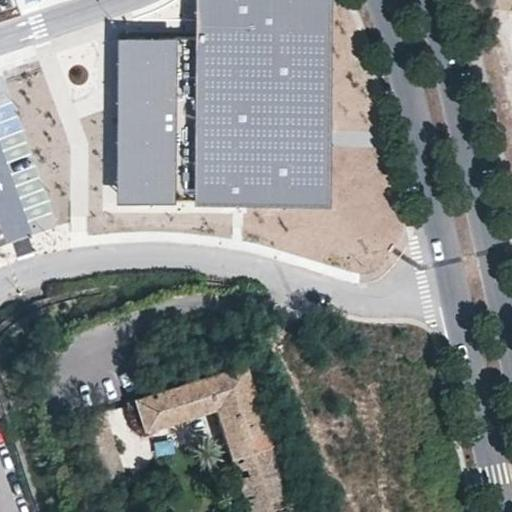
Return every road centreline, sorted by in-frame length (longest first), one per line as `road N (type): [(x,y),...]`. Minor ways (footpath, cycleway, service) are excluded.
road 1 (secondary): [(382,0),(412,95),(502,511)]
road 2 (secondary): [(511,336),(430,0)]
